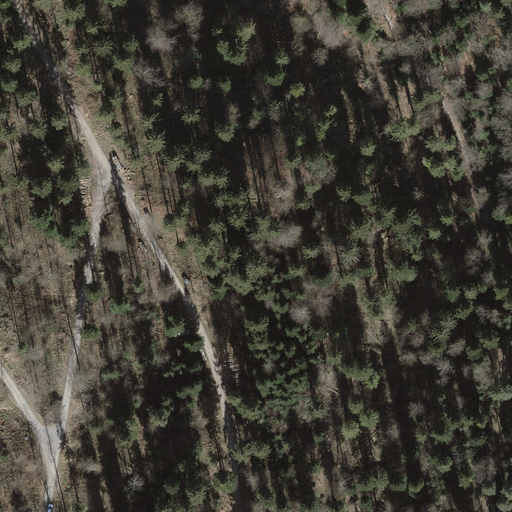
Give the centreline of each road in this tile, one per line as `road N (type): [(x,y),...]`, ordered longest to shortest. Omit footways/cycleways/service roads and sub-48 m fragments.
road 1 (track): [(45,511),(104,164),(12,0)]
road 2 (track): [(104,164),(211,353),(239,511)]
road 3 (track): [(501,248),(442,100),(375,0)]
road 4 (track): [(486,511),(507,353)]
